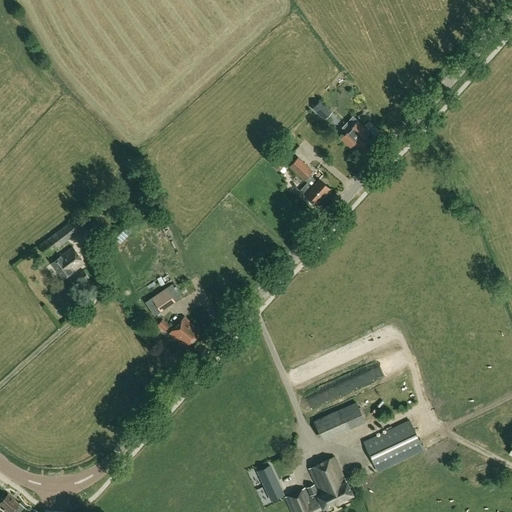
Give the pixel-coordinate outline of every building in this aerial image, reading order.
[(324,120),(333,111),(321,100),(312,109),(324,120)] [(355,143),(365,152),(372,144),(366,138),(370,133),(358,121),(341,139),(350,148),(355,143)] [(292,145),(288,141),(281,148),(285,152),(292,145)] [(272,149),(263,158),(277,172),(286,163),(272,149)] [(310,181),(309,182),(325,196),(331,189),(320,179),(317,181),(310,174),(313,171),(299,157),(292,164),(310,181)] [(325,196),(309,182),(303,189),(301,190),(305,194),(317,205),(325,196)] [(160,214),(163,226),(169,225),(166,213),(160,214)] [(88,227),(79,216),(41,244),(48,255),(88,227)] [(138,227),(127,216),(105,238),(117,249),(138,227)] [(162,232),(167,240),(176,235),(171,227),(162,232)] [(73,247),(52,264),(65,279),(85,262),(73,247)] [(90,279),(84,271),(73,280),(79,286),(90,279)] [(172,284),(145,302),(154,316),(181,298),(172,284)] [(202,325),(209,322),(207,316),(200,318),(202,325)] [(187,348),(202,332),(185,317),(170,333),(187,348)] [(157,324),(165,331),(170,326),(162,319),(157,324)] [(388,329),(396,344),(403,341),(395,326),(388,329)] [(366,422),(357,402),(342,409),(351,428),(366,422)] [(424,450),(410,421),(364,442),(378,471),(424,450)] [(316,511),(353,495),(348,483),(347,483),(335,457),(309,469),(320,493),(310,498),(305,488),(285,498),(291,511),(316,511)] [(272,468),(260,473),(273,502),(285,497),(272,468)] [(314,484),(307,487),(311,496),(318,493),(314,484)] [(29,511),(27,510),(27,509),(21,503),(20,504),(9,494),(0,504),(9,511),(13,511),(29,511)]
